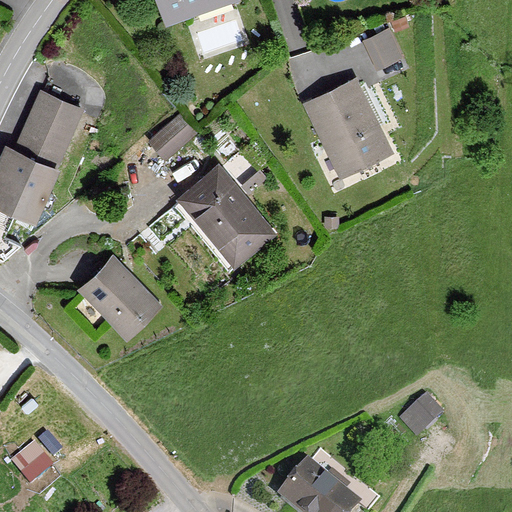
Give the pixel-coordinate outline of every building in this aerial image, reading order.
[(231,0),(161,0),(169,21),(231,0)] [(385,153),(354,87),(310,107),(341,173),(385,153)] [(77,115),(41,99),(17,154),(53,170),(77,115)] [(176,121),(150,144),(164,159),(190,136),(176,121)] [(53,170),(17,154),(9,151),(0,171),(0,208),(32,222),(53,170)] [(268,234),(216,173),(182,202),(234,264),(268,234)] [(157,309),(112,263),(81,293),(126,339),(157,309)] [(426,404),(408,418),(420,433),(438,418),(426,404)] [(14,454),(34,480),(59,460),(40,435),(14,454)] [(309,467),(282,499),(297,511),(351,511),(356,507),(309,467)]
